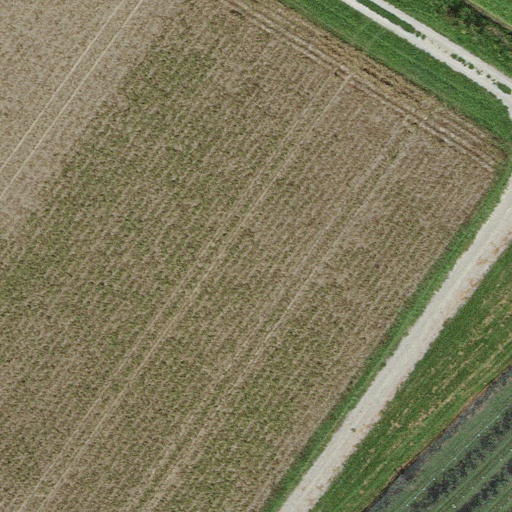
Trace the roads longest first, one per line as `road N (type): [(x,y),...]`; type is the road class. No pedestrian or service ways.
road 1 (track): [(296,511),(511,212)]
road 2 (track): [(511,95),(358,0)]
